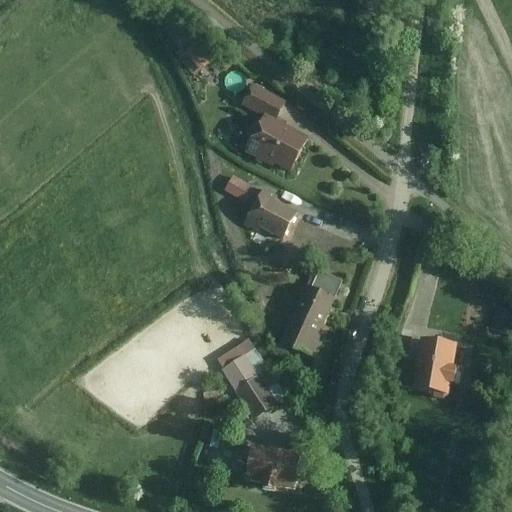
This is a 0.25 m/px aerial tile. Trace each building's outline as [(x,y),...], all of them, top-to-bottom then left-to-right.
[(181,52),(196,74),(213,62),(198,40),(181,52)] [(287,110),(255,95),(245,117),(265,125),(278,131),(287,110)] [(294,178),(310,148),(278,131),(265,125),(250,156),(294,178)] [(303,218),(262,193),(241,228),(261,239),(266,231),(288,243),(303,218)] [(321,293),(312,288),(283,341),(317,359),(329,336),(319,331),(344,284),(329,276),(321,293)] [(458,396),(467,349),(423,341),(414,388),(458,396)] [(297,415),(251,346),(219,368),(266,439),(297,415)] [(313,492),(315,453),(254,448),(252,487),(313,492)]
